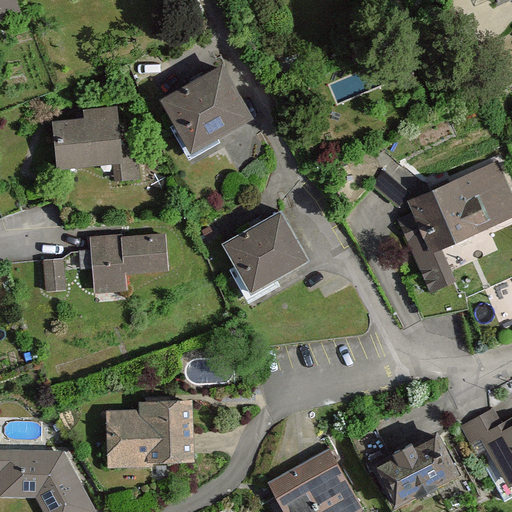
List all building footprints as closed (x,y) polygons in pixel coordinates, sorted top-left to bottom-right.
[(0,0),(0,18),(18,12),(13,0),(0,0)] [(219,64),(158,98),(189,154),(250,120),(219,64)] [(113,100),(48,108),(54,168),(105,162),(107,183),(140,180),(136,144),(119,146),(113,100)] [(406,195),(429,253),(511,221),(511,203),(495,160),(406,195)] [(366,184),(391,207),(411,186),(385,162),(366,184)] [(221,245),(248,291),(305,258),(278,212),(221,245)] [(90,268),(91,297),(126,296),(125,271),(165,270),(164,230),(86,233),(86,249),(36,251),(38,291),(63,290),(62,269),(90,268)] [(103,410),(103,461),(188,461),(188,395),(135,395),(136,410),(103,410)] [(493,407),(462,425),(505,497),(511,492),(511,424),(506,428),(493,407)] [(438,433),(370,464),(391,509),(459,479),(438,433)] [(92,511),(65,445),(0,446),(0,494),(32,493),(42,511),(92,511)] [(361,511),(330,449),(267,481),(282,511),(361,511)]
